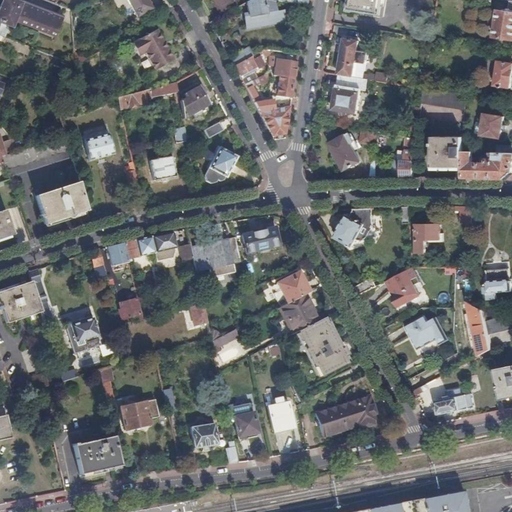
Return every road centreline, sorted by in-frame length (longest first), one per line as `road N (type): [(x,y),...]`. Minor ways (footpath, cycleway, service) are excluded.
road 1 (residential): [(34,511),(420,440)]
road 2 (residential): [(293,199),(115,228),(0,267)]
road 3 (residential): [(293,199),(420,440)]
road 4 (residential): [(511,192),(293,199)]
road 5 (residential): [(181,0),(270,165)]
road 6 (residential): [(296,154),(320,0)]
